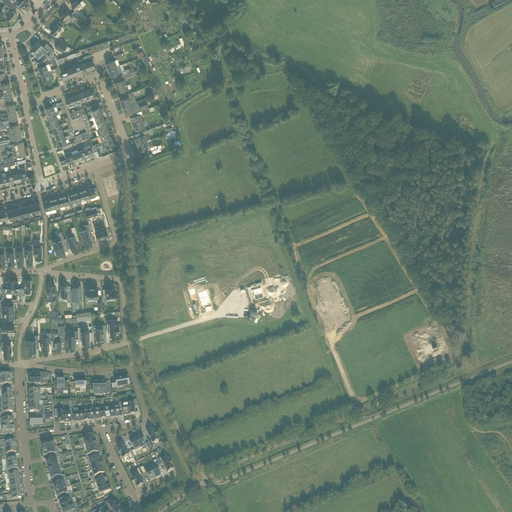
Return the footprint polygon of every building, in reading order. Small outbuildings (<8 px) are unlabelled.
[(1,0),(6,4),(8,6),(6,9),(1,14),(5,18),(7,16),(11,21),(12,20),(13,20),(14,19),(14,18),(17,15),(12,11),(16,7),(11,3),(7,0),(1,0)] [(15,0),(15,1),(18,4),(19,5),(23,9),(28,3),(25,0),(15,0)] [(81,8),(86,4),(82,0),(79,3),(76,0),(75,0),(71,5),(75,9),(78,6),(81,8)] [(75,10),(73,12),(81,18),(83,20),(84,21),(86,19),(85,18),(75,10)] [(73,17),(69,14),(65,11),(60,16),(65,20),(64,21),(65,21),(66,21),(67,23),(73,17)] [(81,18),(73,12),(71,14),(77,19),(79,21),(81,18)] [(61,28),(60,27),(56,23),(54,26),(54,27),(50,31),(54,35),(61,28)] [(110,47),(109,43),(111,42),(110,40),(108,41),(105,42),(102,43),(105,49),(110,47)] [(32,46),(31,47),(35,51),(34,53),(35,54),(34,55),(38,58),(40,56),(41,57),(43,54),(46,57),(47,57),(48,60),(48,61),(54,59),(56,58),(54,56),(52,54),(54,52),(52,51),(53,50),(46,43),(43,46),(41,44),(37,41),(36,41),(35,42),(35,43),(34,44),(33,45),(32,46)] [(65,50),(67,46),(59,42),(55,48),(63,52),(65,50)] [(120,65),(117,59),(124,57),(122,53),(115,56),(116,60),(114,61),(113,60),(110,61),(106,63),(108,69),(116,66),(120,65)] [(95,67),(93,63),(92,60),(90,56),(84,59),(85,62),(88,70),(91,68),(92,69),(94,68),(94,67),(95,67)] [(88,70),(85,62),(84,59),(78,61),(79,65),(82,72),(88,70)] [(82,72),(79,65),(76,66),(75,64),(72,65),(73,67),(76,74),(82,72)] [(45,65),(43,66),(38,68),(40,74),(48,71),(45,65)] [(122,71),(121,68),(120,65),(116,66),(108,69),(111,76),(121,72),(122,75),(135,71),(133,67),(128,68),(122,71)] [(76,74),(73,67),(70,68),(69,66),(66,66),(67,69),(70,77),(76,74)] [(70,77),(67,69),(61,72),(63,79),(70,77)] [(136,74),(139,72),(138,69),(135,71),(122,75),(123,79),(136,74)] [(50,77),(48,73),(48,71),(40,74),(43,80),(50,77)] [(124,79),(122,80),(117,82),(119,88),(120,92),(128,89),(124,79)] [(2,83),(1,83),(0,83),(0,88),(2,88),(3,91),(11,90),(9,83),(2,84),(2,83)] [(136,102),(134,96),(143,92),(143,91),(145,90),(144,88),(137,90),(134,91),(129,93),(130,96),(120,100),(121,103),(120,103),(122,107),(123,107),(130,104),(135,102),(136,102)] [(90,89),(84,92),(87,99),(92,97),(93,99),(96,98),(93,92),(91,93),(90,89)] [(12,97),(11,90),(3,91),(4,96),(0,96),(1,99),(0,99),(0,103),(6,102),(5,99),(12,97)] [(87,99),(84,92),(78,94),(80,101),(87,99)] [(80,101),(78,94),(71,96),(74,104),(78,102),(79,105),(82,104),(80,101)] [(74,104),(71,96),(69,97),(68,96),(65,98),(65,99),(68,106),(74,104)] [(6,105),(6,102),(0,103),(0,106),(2,106),(3,110),(7,109),(8,112),(15,111),(14,104),(6,105)] [(144,110),(149,108),(147,104),(143,106),(140,107),(136,102),(135,102),(130,104),(123,107),(124,110),(125,113),(134,110),(134,111),(133,112),(132,112),(132,113),(133,113),(133,114),(134,114),(141,111),(144,110)] [(55,112),(53,108),(55,107),(54,104),(52,105),(52,106),(45,108),(47,115),(55,112)] [(101,114),(99,107),(92,110),(94,116),(101,114)] [(85,113),(85,112),(83,108),(75,111),(78,117),(80,116),(80,115),(85,113)] [(17,118),(15,111),(8,112),(9,116),(4,117),(5,121),(10,120),(12,119),(17,118)] [(57,118),(56,115),(59,114),(58,111),(55,112),(47,115),(50,121),(57,118)] [(85,112),(85,113),(80,115),(80,116),(82,121),(88,119),(85,112)] [(104,120),(101,114),(94,116),(97,122),(104,120)] [(140,115),(135,117),(130,119),(135,130),(145,126),(140,115)] [(59,124),(57,118),(50,121),(52,127),(59,124)] [(104,120),(97,122),(99,129),(106,126),(105,123),(106,123),(105,119),(104,120)] [(62,131),(59,124),(52,127),(54,133),(62,131)] [(20,131),(18,125),(13,126),(11,126),(10,126),(10,127),(7,128),(8,134),(11,133),(20,131)] [(109,132),(106,126),(99,129),(96,130),(99,136),(109,132)] [(21,138),(20,131),(11,133),(13,139),(16,139),(21,138)] [(64,137),(62,131),(54,133),(57,139),(64,137)] [(109,132),(99,136),(98,136),(101,142),(111,138),(109,132)] [(66,143),(65,140),(68,139),(67,135),(64,137),(57,139),(59,146),(66,143)] [(147,141),(146,137),(145,135),(139,137),(135,138),(134,138),(135,141),(136,145),(137,145),(147,141)] [(111,138),(101,142),(103,148),(106,147),(113,145),(111,138)] [(22,141),(17,142),(14,143),(14,144),(11,145),(12,150),(15,150),(23,148),(22,141)] [(147,148),(150,147),(147,141),(137,145),(139,151),(147,148)] [(156,145),(150,147),(152,154),(161,150),(160,148),(162,147),(161,144),(156,146),(156,145)] [(93,154),(91,150),(90,147),(84,150),(87,157),(93,154)] [(25,154),(23,148),(15,150),(17,156),(25,154)] [(87,157),(84,150),(78,152),(81,159),(87,157)] [(66,160),(63,161),(64,163),(65,164),(66,164),(68,163),(68,164),(75,161),(72,154),(71,152),(71,151),(64,154),(66,159),(67,159),(66,160)] [(81,160),(81,159),(78,152),(72,154),(75,161),(77,160),(78,162),(81,160)] [(24,168),(20,169),(18,169),(18,170),(19,173),(21,180),(27,178),(24,168)] [(21,180),(19,173),(16,174),(15,171),(12,172),(14,182),(21,180)] [(14,182),(12,172),(5,173),(6,176),(8,184),(14,182)] [(98,195),(96,188),(93,189),(92,187),(90,187),(90,186),(87,187),(88,188),(87,188),(90,198),(97,196),(98,195)] [(51,210),(48,199),(43,201),(44,206),(45,210),(49,210),(50,209),(50,210),(51,210)] [(96,209),(85,212),(87,218),(98,214),(96,209)] [(90,230),(89,224),(83,226),(85,229),(79,231),(83,243),(85,243),(90,242),(88,238),(90,238),(88,231),(90,230)] [(73,236),(67,238),(71,249),(78,246),(77,243),(77,242),(76,242),(76,241),(79,240),(75,226),(71,227),(73,236)] [(105,227),(95,231),(97,239),(103,237),(103,238),(107,237),(107,236),(108,236),(105,227)] [(55,246),(54,247),(56,254),(57,253),(58,253),(57,253),(59,253),(60,252),(61,252),(64,251),(62,245),(65,244),(61,231),(58,232),(59,238),(60,240),(55,242),(56,246),(55,247),(55,246)] [(34,244),(31,244),(31,246),(32,250),(34,250),(35,249),(35,258),(35,259),(41,258),(41,254),(42,254),(42,250),(41,250),(41,245),(34,246),(34,244)] [(25,247),(22,247),(22,248),(22,250),(23,253),(26,253),(26,260),(26,261),(27,261),(32,260),(32,258),(32,250),(31,246),(25,247)] [(14,247),(13,247),(13,248),(13,250),(13,255),(16,255),(17,260),(17,262),(18,262),(23,262),(23,260),(23,253),(22,250),(19,251),(17,251),(16,249),(16,247),(15,247),(14,247)] [(5,250),(3,250),(4,250),(4,256),(5,256),(7,256),(8,262),(8,264),(9,264),(14,263),(14,262),(13,255),(13,250),(5,250)] [(252,261),(236,266),(238,273),(254,268),(255,268),(255,267),(254,267),(252,262),(253,261),(252,261)] [(222,271),(215,273),(217,280),(220,288),(227,286),(226,283),(230,282),(225,266),(221,268),(221,267),(221,268),(222,271)] [(276,277),(264,281),(266,287),(278,284),(276,277)] [(24,288),(21,288),(21,295),(21,298),(24,298),(24,295),(24,292),(30,292),(30,289),(30,287),(31,287),(31,283),(30,283),(30,279),(24,279),(24,288)] [(5,288),(2,288),(2,295),(6,295),(6,294),(8,294),(12,294),(11,280),(8,280),(8,281),(5,281),(5,288)] [(15,280),(11,280),(12,294),(17,294),(17,295),(21,295),(21,288),(17,288),(17,283),(17,281),(15,281),(15,280)] [(61,289),(59,289),(59,296),(62,296),(62,299),(67,299),(67,302),(71,302),(71,301),(71,291),(67,291),(67,285),(66,285),(66,284),(63,284),(63,285),(61,285),(61,289)] [(48,290),(47,290),(47,292),(47,294),(48,294),(48,296),(49,296),(49,298),(53,298),(57,298),(57,290),(56,290),(55,290),(55,285),(52,286),(48,286),(48,288),(48,290)] [(82,301),(81,287),(73,287),(74,300),(71,301),(71,302),(72,310),(78,310),(77,301),(82,301)] [(93,288),(93,287),(90,288),(87,288),(87,298),(94,298),(94,299),(99,299),(98,295),(97,288),(93,288)] [(106,294),(103,295),(103,301),(108,301),(108,297),(116,297),(116,290),(115,291),(115,287),(112,288),(106,288),(106,289),(106,294)] [(261,288),(251,291),(253,297),(254,297),(255,300),(254,300),(256,308),(268,304),(266,297),(264,297),(261,288)] [(206,290),(198,293),(202,306),(208,305),(208,304),(210,303),(210,304),(211,304),(206,290)] [(0,302),(0,305),(0,306),(0,309),(0,311),(14,311),(14,305),(12,305),(6,305),(6,302),(4,302),(2,302),(0,302)] [(0,317),(0,316),(0,320),(6,320),(6,317),(12,317),(13,317),(14,311),(0,311),(0,317)] [(0,329),(1,329),(6,329),(13,329),(13,323),(12,323),(6,323),(6,320),(0,320),(0,329)] [(119,331),(119,327),(118,327),(118,324),(115,324),(115,323),(109,323),(109,324),(106,324),(107,332),(110,332),(110,335),(116,335),(116,334),(119,334),(118,331),(119,331)] [(100,328),(93,328),(94,333),(96,333),(96,339),(103,339),(103,330),(105,330),(106,330),(105,325),(102,325),(102,328),(100,328)] [(58,336),(52,337),(53,344),(54,344),(55,349),(60,349),(60,348),(61,348),(61,341),(65,341),(64,326),(58,326),(58,336)] [(90,338),(90,335),(89,335),(89,330),(84,331),(84,327),(77,327),(78,330),(78,334),(81,334),(82,343),(84,343),(87,343),(87,342),(89,342),(89,338),(90,338)] [(72,335),(67,335),(68,346),(75,346),(74,337),(78,337),(78,334),(78,330),(72,331),(72,335)] [(46,337),(40,337),(41,346),(42,350),(49,350),(48,343),(51,342),(51,332),(46,333),(46,337)] [(34,340),(27,340),(27,348),(28,348),(28,353),(32,352),(32,353),(33,353),(33,352),(34,352),(35,352),(35,343),(38,343),(38,335),(34,335),(34,337),(34,340)] [(432,344),(424,347),(427,354),(435,350),(437,354),(445,351),(442,345),(443,344),(441,340),(436,342),(435,339),(431,341),(432,344)] [(10,341),(1,342),(1,348),(4,348),(4,353),(4,356),(10,356),(10,352),(11,352),(11,347),(10,347),(10,341)] [(43,384),(42,378),(47,378),(47,374),(38,373),(38,378),(29,378),(29,379),(28,380),(29,384),(29,383),(29,385),(33,385),(33,386),(37,386),(37,384),(43,384)] [(11,385),(11,379),(0,379),(0,388),(5,388),(4,385),(11,385)] [(115,383),(111,384),(112,388),(115,388),(116,388),(124,387),(124,391),(129,390),(128,386),(129,386),(129,385),(130,385),(129,382),(128,382),(127,379),(123,380),(118,381),(115,381),(115,383)] [(75,383),(72,383),(72,391),(75,391),(75,392),(80,392),(80,389),(86,388),(86,381),(78,381),(75,381),(75,383)] [(68,392),(68,383),(69,383),(69,382),(64,382),(56,382),(56,383),(53,383),(54,393),(58,393),(58,392),(63,392),(63,393),(68,392)] [(97,382),(92,383),(93,392),(102,391),(102,394),(110,394),(109,387),(106,387),(105,382),(100,382),(97,382)] [(29,397),(40,396),(40,387),(34,388),(34,391),(29,391),(29,397)] [(12,397),(12,391),(5,391),(5,388),(0,388),(0,391),(0,392),(0,397),(12,397)] [(134,407),(138,406),(136,400),(133,401),(133,404),(128,405),(127,405),(129,415),(135,414),(134,407)] [(129,415),(127,405),(128,405),(127,402),(121,403),(118,403),(118,408),(119,410),(122,409),(123,416),(129,415)] [(44,412),(41,412),(41,406),(40,406),(29,407),(30,413),(36,413),(36,415),(44,415),(44,412)] [(13,413),(12,407),(1,407),(1,413),(0,412),(0,416),(6,416),(6,413),(13,413)] [(69,411),(64,412),(65,423),(71,423),(70,416),(73,415),(73,412),(73,409),(72,407),(69,407),(69,411)] [(58,410),(54,410),(55,417),(58,417),(59,424),(65,424),(65,423),(64,412),(58,412),(58,410)] [(49,420),(49,418),(53,418),(53,414),(44,415),(36,415),(36,419),(30,419),(30,426),(34,426),(34,427),(42,426),(42,421),(49,420)] [(0,425),(13,425),(13,419),(6,419),(6,416),(0,416),(0,425)] [(13,426),(13,425),(0,425),(0,426),(0,432),(0,431),(0,433),(0,435),(7,435),(6,432),(13,431),(13,430),(14,430),(14,426),(13,426)] [(153,430),(147,433),(151,441),(149,443),(152,449),(155,447),(154,446),(159,443),(157,438),(155,433),(154,433),(153,430)] [(95,441),(93,436),(92,436),(92,435),(89,436),(89,437),(81,439),(82,445),(95,441)] [(140,436),(135,439),(141,451),(146,448),(147,451),(150,450),(147,443),(145,445),(140,436)] [(0,441),(0,440),(0,443),(1,444),(2,444),(2,449),(4,449),(15,447),(14,442),(7,443),(7,439),(0,441)] [(135,439),(130,442),(134,450),(131,452),(134,458),(137,456),(136,453),(141,451),(135,439)] [(55,447),(53,441),(46,443),(46,442),(43,443),(41,444),(43,450),(55,447)] [(96,447),(97,447),(95,441),(82,445),(84,450),(86,450),(86,449),(96,447)] [(123,445),(117,448),(119,451),(118,451),(119,452),(121,456),(123,459),(128,456),(130,460),(133,458),(130,452),(127,454),(123,445)] [(16,453),(15,447),(4,449),(4,454),(3,454),(3,458),(9,457),(9,454),(16,453)] [(59,455),(58,453),(57,453),(56,447),(55,447),(43,450),(43,451),(42,451),(43,455),(44,455),(44,456),(52,454),(53,457),(59,456),(59,455)] [(98,453),(96,447),(86,449),(86,450),(88,455),(98,453)] [(60,465),(58,459),(61,458),(60,455),(59,455),(59,456),(53,457),(54,460),(46,462),(47,468),(48,468),(58,465),(60,465)] [(101,462),(99,457),(92,459),(91,455),(85,457),(86,461),(87,461),(88,466),(101,462)] [(3,458),(1,458),(1,461),(5,460),(6,466),(17,465),(16,459),(9,460),(9,457),(3,458)] [(159,459),(157,460),(160,466),(163,464),(167,473),(173,470),(171,467),(172,466),(169,462),(166,457),(161,460),(160,458),(159,459)] [(154,465),(149,467),(155,479),(160,476),(156,468),(159,466),(156,460),(153,462),(154,465)] [(102,468),(103,468),(101,462),(88,466),(90,472),(91,471),(102,468)] [(18,470),(17,465),(6,466),(6,471),(5,472),(5,475),(7,475),(7,474),(11,474),(11,471),(18,470)] [(59,471),(58,465),(48,468),(47,468),(49,474),(49,473),(59,471)] [(143,467),(140,468),(143,474),(145,473),(150,481),(155,479),(149,467),(144,469),(143,467)] [(97,476),(104,473),(102,468),(91,471),(93,476),(90,477),(91,481),(92,481),(92,480),(98,478),(97,476)] [(136,472),(131,475),(133,480),(134,484),(135,485),(136,485),(137,488),(143,485),(139,477),(141,475),(138,469),(135,471),(136,472)] [(61,476),(59,471),(49,473),(49,474),(51,479),(58,477),(59,480),(66,478),(65,475),(61,476)] [(68,487),(66,481),(66,478),(59,480),(60,483),(53,485),(55,491),(68,487)] [(108,484),(106,479),(99,481),(98,478),(92,480),(92,481),(93,483),(95,489),(96,489),(108,485),(108,484)] [(82,482),(77,484),(83,501),(87,499),(82,482)] [(103,493),(110,491),(108,484),(108,485),(96,489),(98,494),(96,495),(98,499),(104,497),(103,493)] [(72,495),(71,492),(69,492),(68,487),(55,491),(57,497),(65,494),(66,497),(72,495)] [(74,504),(72,498),(73,498),(72,495),(66,497),(67,500),(59,503),(59,504),(60,508),(61,508),(61,509),(73,504),(73,505),(74,504)] [(120,509),(117,505),(116,505),(114,501),(109,504),(108,503),(106,505),(109,511),(112,509),(113,511),(120,511),(119,509),(120,509)]
